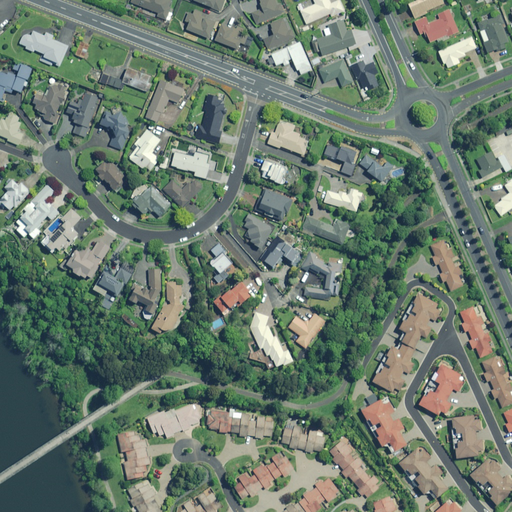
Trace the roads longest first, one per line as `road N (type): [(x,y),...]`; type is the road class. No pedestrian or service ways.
road 1 (residential): [(261,85),(229,192),(192,231),(149,236),(119,226),(57,160)]
road 2 (secondary): [(41,0),(261,85)]
road 3 (secondary): [(511,335),(416,135)]
road 4 (residential): [(486,511),(409,406),(441,337)]
road 5 (secondary): [(438,128),(511,300)]
road 6 (residential): [(441,337),(448,299),(409,284),(364,365)]
road 7 (residential): [(441,337),(460,348),(511,463)]
road 8 (secondary): [(261,85),(367,124),(401,121)]
